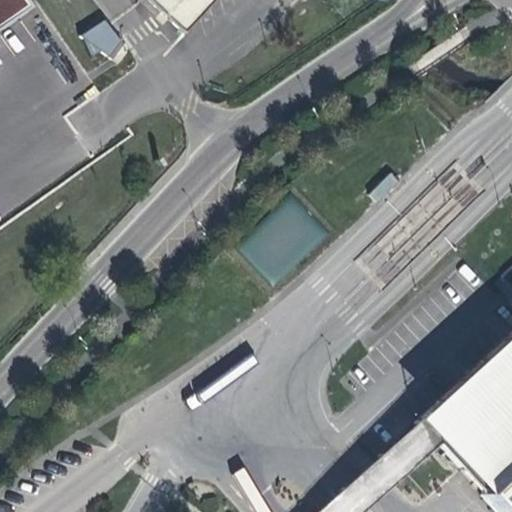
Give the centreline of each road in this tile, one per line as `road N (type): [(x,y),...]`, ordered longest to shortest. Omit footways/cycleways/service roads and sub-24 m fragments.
road 1 (unclassified): [(228,148),(0,383)]
road 2 (unclassified): [(425,0),(228,148)]
road 3 (unclassified): [(228,148),(114,0)]
